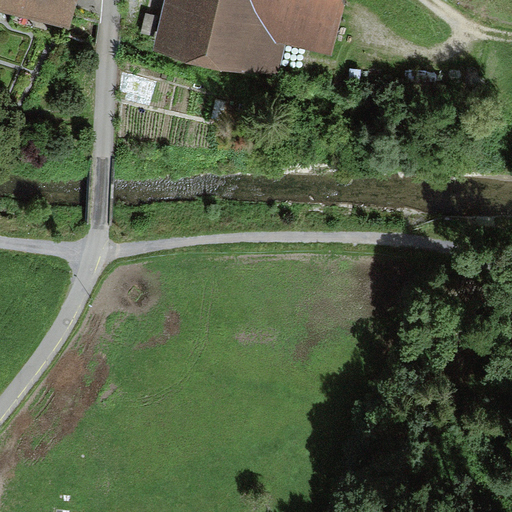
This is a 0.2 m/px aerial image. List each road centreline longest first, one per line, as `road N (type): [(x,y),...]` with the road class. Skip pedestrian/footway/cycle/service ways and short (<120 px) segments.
road 1 (track): [(0,245),(93,250),(381,237),(511,270)]
road 2 (residential): [(93,250),(52,341),(0,408)]
road 3 (track): [(429,0),(464,29),(461,40),(424,51),(348,35)]
